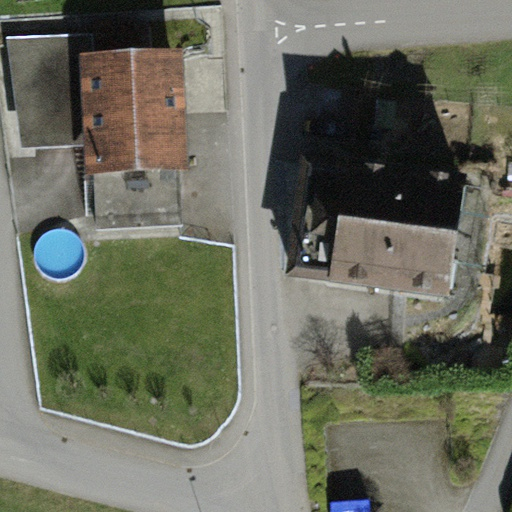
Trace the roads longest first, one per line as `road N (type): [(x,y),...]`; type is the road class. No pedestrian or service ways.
road 1 (residential): [(266,511),(271,408),(260,33)]
road 2 (residential): [(262,511),(15,426)]
road 3 (residential): [(260,33),(511,12)]
